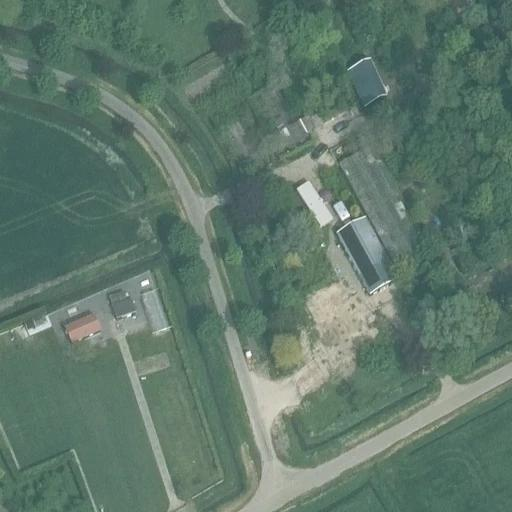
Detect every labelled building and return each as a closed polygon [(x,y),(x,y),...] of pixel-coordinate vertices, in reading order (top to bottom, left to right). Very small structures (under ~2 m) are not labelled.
[(340,167),(385,251),(397,272),(431,254),(375,148),(340,167)] [(364,221),(336,236),(369,298),(398,283),(364,221)] [(176,284),(164,285),(167,323),(179,321),(176,284)] [(155,305),(149,285),(130,292),(136,311),(155,305)] [(345,311),(303,334),(319,365),(347,350),(348,352),(363,344),(355,331),(364,326),(358,313),(349,318),(345,311)] [(64,331),(70,346),(100,333),(94,318),(64,331)] [(51,439),(35,443),(39,461),(55,457),(51,439)]
